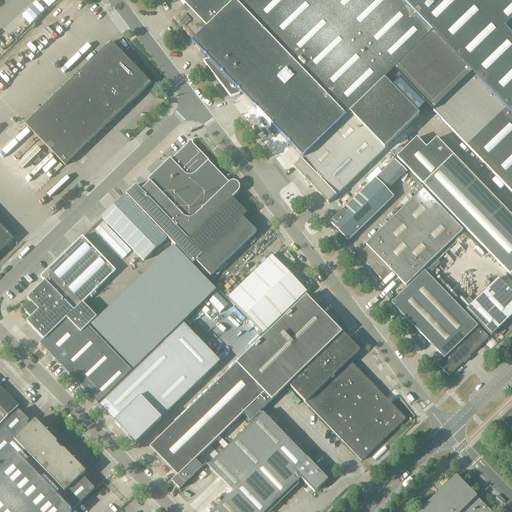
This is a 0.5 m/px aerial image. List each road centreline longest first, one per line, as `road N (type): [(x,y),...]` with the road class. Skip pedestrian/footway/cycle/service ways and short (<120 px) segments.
road 1 (unclassified): [(446,431),(193,103)]
road 2 (unclassified): [(0,288),(193,103)]
road 3 (unclassified): [(173,511),(0,331)]
road 4 (unclassified): [(193,103),(116,0)]
